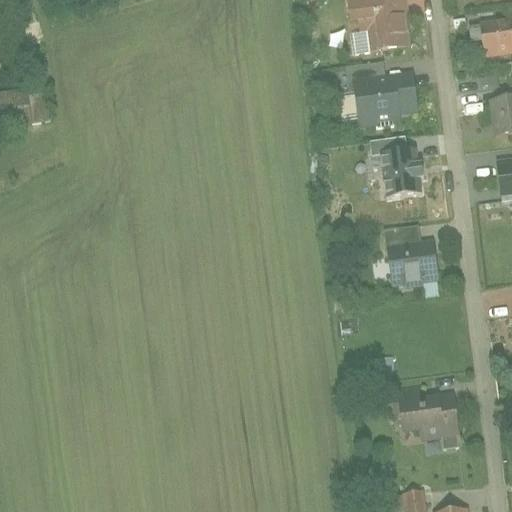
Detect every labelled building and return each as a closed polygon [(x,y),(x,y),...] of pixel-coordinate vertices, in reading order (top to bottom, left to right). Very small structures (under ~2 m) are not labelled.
[(406,0),(348,0),(353,34),(370,32),(373,54),(412,49),(406,0)] [(511,12),(482,17),(487,61),(511,55),(511,12)] [(403,116),(421,113),(414,63),(387,68),(388,76),(354,80),(361,126),(404,123),(403,116)] [(50,124),(48,93),(0,95),(0,111),(3,111),(4,127),(50,124)] [(498,142),(511,139),(511,99),(492,103),(498,142)] [(373,142),(376,200),(419,198),(415,151),(404,152),(404,140),(373,142)] [(511,163),(499,165),(504,202),(511,201),(511,163)] [(392,288),(442,282),(436,233),(423,234),(421,218),(383,224),(392,288)] [(407,457),(464,451),(457,389),(399,400),(407,457)] [(372,487),(391,486),(390,473),(371,474),(372,487)] [(409,494),(410,511),(422,511),(421,493),(409,494)]
